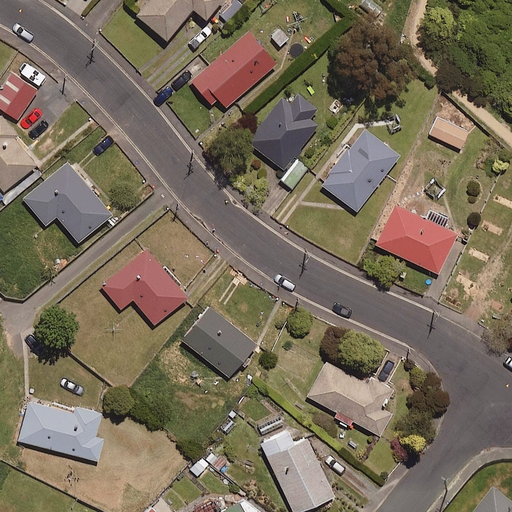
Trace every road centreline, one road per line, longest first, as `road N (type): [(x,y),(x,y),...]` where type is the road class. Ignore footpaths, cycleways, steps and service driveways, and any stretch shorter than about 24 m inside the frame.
road 1 (residential): [(0,0),(73,48),(215,212),(265,253),(420,330),(501,387)]
road 2 (residential): [(501,387),(401,511)]
